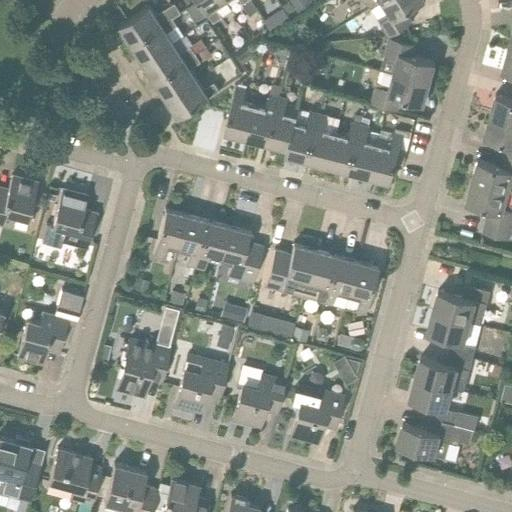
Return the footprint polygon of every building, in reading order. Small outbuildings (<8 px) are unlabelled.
[(225,0),(199,0),(213,21),(222,16),(215,6),(225,0)] [(240,0),(250,14),(257,10),(251,0),(240,0)] [(314,2),(313,2),(312,0),(291,0),(299,12),(314,2)] [(372,7),(372,8),(382,1),(389,12),(377,19),(389,37),(412,22),(406,12),(424,0),(383,0),(382,1),(372,7)] [(206,16),(197,1),(185,9),(195,23),(206,16)] [(119,25),(131,44),(172,17),(181,12),(174,2),(156,14),(150,4),(119,25)] [(282,8),(267,17),(274,27),(288,18),(282,8)] [(131,44),(143,62),(174,42),(167,31),(177,25),(172,17),(131,44)] [(396,61),(393,73),(429,83),(435,61),(412,55),(415,44),(389,37),(383,57),(396,61)] [(205,46),(200,39),(191,45),(195,52),(205,46)] [(154,80),(196,53),(191,45),(181,51),(174,42),(143,62),(154,80)] [(250,46),(236,55),(242,64),(256,55),(250,46)] [(213,55),(208,47),(197,53),(202,61),(213,55)] [(511,74),(511,51),(507,50),(502,71),(511,74)] [(154,80),(166,98),(197,77),(191,67),(200,61),(196,53),(154,80)] [(331,57),(321,54),(318,67),(328,70),(331,57)] [(429,83),(393,73),(390,85),(377,82),(371,103),(397,110),(401,98),(423,104),(429,83)] [(204,88),(197,77),(166,98),(178,117),(219,90),(214,81),(204,88)] [(224,131),(246,137),(255,104),(243,101),(246,88),(236,85),(224,131)] [(246,137),(267,143),(278,96),(269,94),(266,107),(255,104),(246,137)] [(511,98),(495,94),(490,116),(511,121),(511,98)] [(267,143),(288,148),(294,121),(296,115),(284,112),(288,99),(278,96),(267,143)] [(286,154),(307,159),(318,114),(309,111),(306,124),(294,121),(288,148),(286,154)] [(307,159),(327,165),(336,132),(324,129),(328,116),(318,114),(307,159)] [(511,121),(490,116),(484,137),(506,144),(503,155),(511,157),(511,121)] [(348,170),(360,124),(351,122),(348,135),(336,132),(327,165),(348,170)] [(348,170),(369,176),(377,142),(366,140),(369,127),(360,124),(348,170)] [(377,142),(369,176),(391,182),(395,163),(402,164),(409,137),(393,133),(389,146),(377,142)] [(477,160),(471,181),(507,191),(507,192),(511,192),(511,157),(503,155),(500,166),(477,160)] [(38,181),(12,174),(8,188),(0,186),(0,222),(12,226),(15,215),(28,218),(38,181)] [(511,205),(504,204),(507,192),(507,191),(471,181),(465,203),(488,209),(481,232),(508,240),(511,224),(511,205)] [(88,195),(62,188),(52,225),(46,223),(42,241),(60,246),(62,239),(87,246),(96,212),(84,209),(88,195)] [(177,247),(186,214),(165,208),(152,254),(162,257),(166,244),(177,247)] [(185,263),(195,266),(207,219),(186,214),(177,247),(189,251),(185,263)] [(207,256),(219,259),(228,225),(207,219),(195,266),(204,268),(207,256)] [(251,234),(249,234),(250,231),(228,225),(219,259),(231,262),(227,275),(253,282),(263,245),(252,242),(253,238),(251,234)] [(264,285),(302,295),(315,249),(293,243),(290,253),(274,248),(264,285)] [(323,301),(335,254),(315,249),(302,295),(323,301)] [(323,301),(332,303),(336,290),(347,294),(356,260),(335,254),(323,301)] [(355,309),(365,312),(378,266),(356,260),(347,294),(359,297),(355,309)] [(146,291),(149,280),(136,276),(133,288),(146,291)] [(432,311),(470,321),(481,324),(490,291),(466,284),(463,296),(438,290),(432,311)] [(61,288),(59,297),(54,313),(42,310),(40,319),(39,322),(27,319),(17,356),(43,363),(47,348),(59,352),(65,327),(67,322),(75,324),(80,303),(83,294),(81,294),(61,288)] [(184,292),(172,289),(169,301),(181,304),(184,292)] [(207,298),(197,295),(194,311),(203,313),(207,298)] [(235,304),(231,318),(242,322),(247,308),(235,304)] [(165,305),(161,318),(175,321),(178,309),(165,305)] [(470,321),(432,311),(427,333),(451,339),(448,351),(472,358),(476,345),(464,342),(470,321)] [(257,325),(261,315),(252,312),(249,323),(257,325)] [(219,333),(232,337),(235,326),(222,323),(219,333)] [(305,341),(308,329),(295,325),(292,337),(305,341)] [(328,334),(326,328),(318,325),(314,336),(326,340),(328,334)] [(350,344),(352,347),(353,348),(358,349),(362,346),(363,341),(360,337),(355,336),(354,336),(351,339),(350,344)] [(162,374),(169,349),(130,338),(117,387),(144,394),(150,370),(162,374)] [(106,360),(110,345),(103,343),(99,358),(106,360)] [(420,356),(415,378),(452,388),(455,377),(466,380),(469,370),(472,358),(448,351),(445,363),(420,356)] [(187,354),(184,367),(174,402),(202,410),(208,386),(220,389),(227,364),(187,354)] [(346,357),(355,373),(359,361),(358,360),(346,357)] [(278,405),(285,380),(261,374),(257,387),(242,383),(232,418),(260,425),(266,402),(278,405)] [(433,406),(430,418),(455,424),(458,412),(446,409),(452,388),(415,378),(409,399),(433,406)] [(511,401),(511,385),(503,383),(500,399),(511,401)] [(336,421),(343,396),(319,389),(315,403),(300,399),(290,433),(318,441),(324,417),(336,421)] [(434,455),(434,454),(445,456),(449,442),(456,444),(458,440),(469,443),(473,429),(455,424),(430,418),(427,429),(403,423),(397,445),(434,455)] [(0,436),(0,491),(30,500),(41,463),(26,459),(30,445),(0,436)] [(92,503),(100,472),(89,468),(92,457),(57,447),(48,480),(82,490),(79,500),(92,503)] [(415,450),(405,447),(403,454),(413,457),(415,450)] [(151,511),(153,506),(158,489),(143,485),(146,471),(114,462),(104,501),(130,508),(128,511),(151,511)] [(205,511),(209,501),(195,497),(198,485),(171,478),(169,485),(163,509),(162,511),(205,511)] [(163,509),(169,485),(160,483),(158,489),(153,506),(163,509)] [(257,511),(260,506),(247,503),(248,499),(230,494),(225,511),(257,511)]
